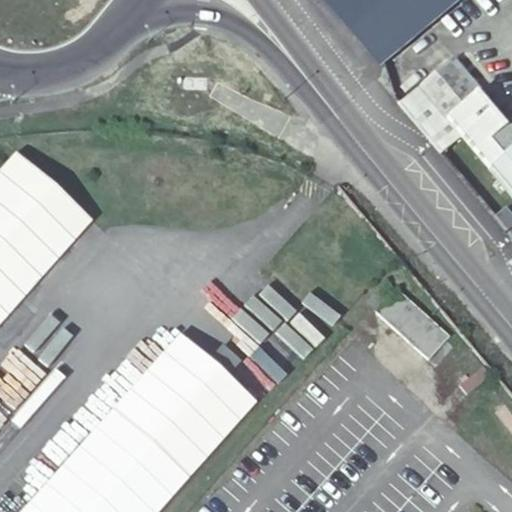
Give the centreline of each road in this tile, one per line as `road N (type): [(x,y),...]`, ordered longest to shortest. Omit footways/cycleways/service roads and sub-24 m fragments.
road 1 (unclassified): [(233,0),(361,138),(511,325)]
road 2 (secondary): [(0,66),(79,57),(132,0)]
